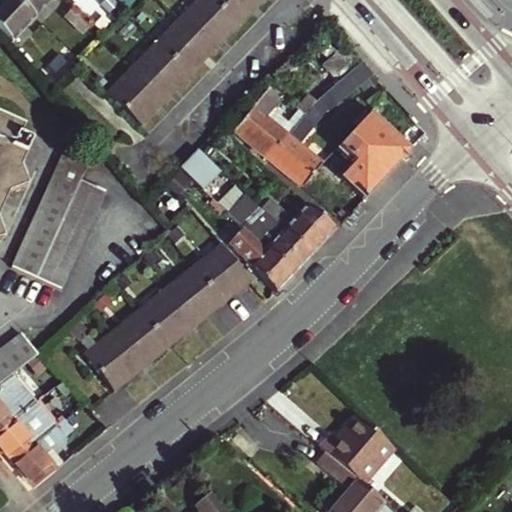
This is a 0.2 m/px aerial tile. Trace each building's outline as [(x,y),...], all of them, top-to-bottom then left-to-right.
[(17,0),(0,0),(0,29),(10,40),(34,16),(17,0)] [(48,0),(17,0),(34,16),(48,0)] [(120,6),(113,0),(103,0),(100,4),(111,14),(120,6)] [(260,0),(194,0),(104,92),(139,126),(260,0)] [(90,23),(72,6),(63,15),(81,33),(90,23)] [(343,45),(319,67),(330,79),(354,57),(343,45)] [(59,49),(44,64),(53,73),(68,57),(59,49)] [(332,85),(343,96),(369,73),(359,62),(332,85)] [(284,141),(269,159),(302,188),(322,165),(298,145),(328,110),(343,96),(332,85),(317,103),(296,127),(288,136),(284,141)] [(234,130),(269,159),(284,141),(288,136),(267,118),(282,100),(269,88),(234,130)] [(291,123),(296,127),(317,103),(312,98),(291,123)] [(369,114),(365,118),(335,150),(352,165),(340,178),(363,200),(408,151),(369,114)] [(0,206),(8,190),(19,186),(15,175),(27,147),(14,141),(18,132),(0,124),(0,206)] [(178,167),(202,189),(219,171),(196,149),(178,167)] [(102,193),(79,182),(87,163),(62,152),(8,268),(57,291),(102,193)] [(227,213),(243,227),(294,274),(311,256),(283,230),(269,216),(265,220),(257,213),(260,209),(244,194),(227,213)] [(306,204),(283,230),(311,256),(334,231),(306,204)] [(294,274),(243,227),(228,244),(248,263),(275,294),(280,289),(294,274)] [(113,392),(250,282),(219,245),(83,355),(113,392)] [(18,332),(0,346),(0,381),(11,373),(34,353),(35,352),(18,332)] [(0,429),(34,401),(11,373),(0,381),(0,429)] [(34,401),(0,429),(0,449),(10,461),(31,443),(34,445),(58,424),(37,399),(34,401)] [(37,486),(56,471),(42,455),(73,429),(64,419),(58,424),(34,445),(31,443),(10,461),(34,489),(37,486)] [(326,456),(368,493),(398,458),(361,425),(342,447),(336,441),(324,454),(326,456)] [(372,511),(381,503),(368,493),(326,456),(317,467),(347,493),(329,511),(372,511)] [(220,511),(210,499),(197,510),(198,511),(220,511)]
